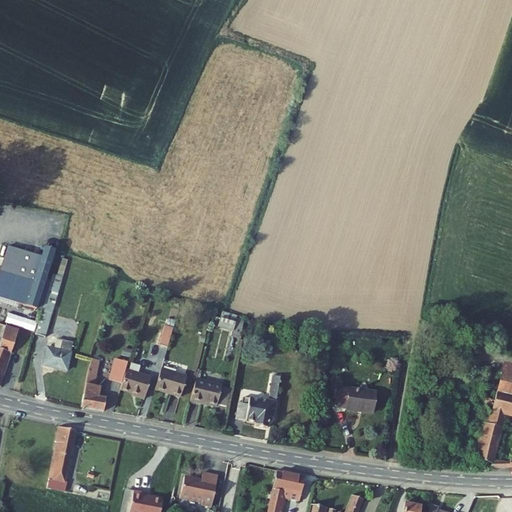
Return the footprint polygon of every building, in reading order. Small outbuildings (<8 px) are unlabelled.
[(26,237),(15,234),(12,243),(23,246),(26,237)] [(40,251),(5,241),(0,258),(0,294),(34,305),(53,245),(43,242),(40,251)] [(54,260),(32,331),(41,333),(63,264),(54,260)] [(232,335),(234,321),(235,314),(229,312),(230,309),(215,304),(210,321),(223,325),(222,333),(232,335)] [(6,320),(32,329),(35,320),(10,311),(6,320)] [(0,373),(16,326),(3,322),(0,330),(0,373)] [(166,344),(171,325),(163,322),(158,342),(166,344)] [(51,363),(51,366),(64,370),(71,342),(55,337),(52,348),(46,346),(42,361),(51,363)] [(303,341),(300,351),(314,356),(317,345),(303,341)] [(87,356),(83,371),(80,405),(103,409),(105,397),(97,395),(99,385),(93,384),(94,358),(87,356)] [(114,357),(108,378),(121,382),(124,368),(126,360),(114,357)] [(484,368),(479,387),(511,395),(511,364),(497,361),(494,371),(484,368)] [(143,396),(149,375),(149,374),(124,368),(121,382),(119,387),(135,392),(134,394),(143,396)] [(159,368),(153,390),(176,396),(182,374),(159,368)] [(235,400),(232,417),(250,422),(249,425),(261,428),(264,415),(269,416),(277,376),(267,373),(264,390),(267,390),(266,398),(257,396),(256,400),(241,397),(240,401),(235,400)] [(191,377),(186,398),(211,404),(216,383),(191,377)] [(332,386),(329,405),(341,408),(340,410),(367,415),(371,394),(332,386)] [(511,395),(479,387),(474,410),(483,412),(472,459),(492,462),(490,468),(511,467),(511,395)] [(36,478),(34,488),(62,493),(65,482),(62,481),(74,433),(55,430),(52,442),(55,442),(51,454),(56,455),(50,481),(36,478)] [(183,474),(179,494),(200,499),(200,503),(210,505),(217,474),(202,470),(200,477),(183,474)] [(275,472),(266,511),(279,511),(282,500),(297,504),(303,478),(275,472)] [(142,493),(131,491),(127,511),(158,511),(161,498),(141,496),(142,493)] [(357,511),(361,501),(351,497),(345,511),(357,511)] [(422,511),(423,509),(404,502),(400,511),(422,511)]
